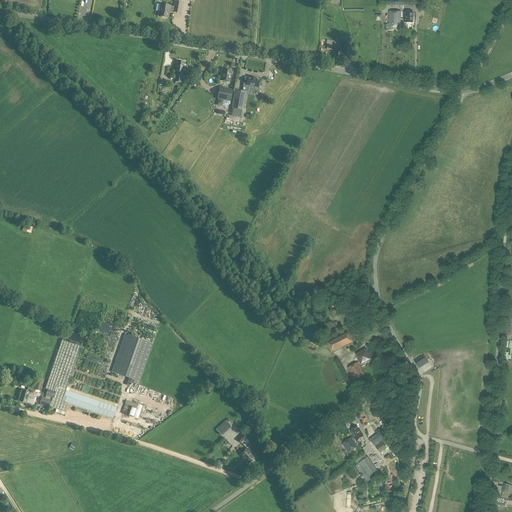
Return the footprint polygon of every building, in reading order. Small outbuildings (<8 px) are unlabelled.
[(171,7),(171,6),(161,4),(160,9),(161,9),(160,16),(162,17),(162,18),(165,18),(166,18),(168,18),(169,11),(174,12),(181,14),(183,3),(176,1),(175,7),(171,7)] [(404,22),(404,23),(413,23),(412,11),(403,11),(404,18),(400,18),(400,12),(389,12),(389,28),(401,28),(401,22),(404,22)] [(336,48),(334,58),(342,59),(342,57),(346,57),(346,56),(351,57),(353,47),(347,46),(346,52),(343,51),(343,49),(336,48)] [(178,61),(176,72),(184,73),(185,67),(184,66),(185,62),(178,61)] [(223,69),(221,81),(230,82),(232,71),(223,69)] [(244,81),(243,86),(246,87),(247,85),(255,87),(255,88),(259,89),(260,84),(259,84),(259,80),(256,79),(256,78),(251,77),(251,78),(248,78),(247,81),(244,81)] [(233,89),(220,87),(217,99),(219,100),(218,102),(223,103),(223,100),(231,102),(233,89)] [(242,91),(235,90),(232,108),(233,108),(231,116),(243,118),(245,110),(243,110),(247,92),(246,92),(242,91)] [(32,228),(24,226),(23,231),(31,234),(32,228)] [(330,335),(331,336),(341,330),(341,328),(340,325),(339,326),(337,322),(326,327),(330,335)] [(332,352),(352,342),(348,333),(347,333),(327,343),(332,352)] [(125,334),(112,372),(131,378),(130,381),(138,384),(152,344),(125,334)] [(63,339),(46,388),(49,389),(45,398),(42,397),(40,404),(49,407),(49,406),(65,412),(68,404),(113,419),(117,408),(67,390),(82,346),(63,339)] [(83,369),(96,373),(101,352),(89,349),(83,369)] [(371,359),(366,350),(356,355),(361,365),(361,364),(362,367),(365,365),(364,363),(371,359)] [(428,363),(423,355),(414,361),(419,368),(428,363)] [(358,362),(347,368),(354,381),(364,374),(358,362)] [(34,390),(41,392),(44,380),(38,378),(34,390)] [(26,402),(34,404),(37,395),(32,394),(33,392),(24,390),(21,402),(26,403),(26,402)] [(138,405),(126,401),(125,404),(132,406),(129,416),(138,419),(143,406),(138,404),(138,405)] [(233,424),(228,419),(216,430),(221,435),(233,424)] [(246,424),(250,428),(254,424),(250,420),(246,424)] [(363,436),(356,427),(350,431),(353,436),(351,438),(353,441),(356,439),(357,441),(363,436)] [(378,432),(369,439),(374,446),(384,439),(378,432)] [(237,439),(242,444),(248,438),(243,434),(237,439)] [(353,441),(351,438),(342,444),(349,453),(357,447),(353,441)] [(376,448),(380,453),(386,448),(382,443),(376,448)] [(240,455),(249,464),(255,457),(247,449),(240,455)] [(384,459),(388,463),(395,457),(391,453),(384,459)] [(346,460),(349,464),(355,458),(353,455),(346,460)] [(367,457),(356,465),(367,481),(379,473),(367,457)] [(505,507),(506,498),(494,496),(492,507),(496,508),(496,505),(505,507)]
